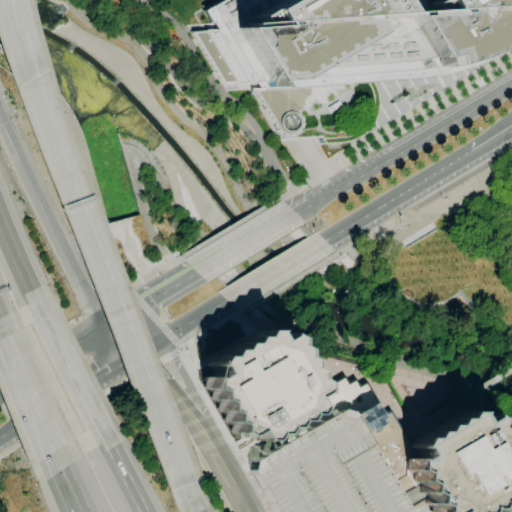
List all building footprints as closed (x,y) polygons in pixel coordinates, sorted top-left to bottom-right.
[(511,0),(222,0),(211,7),(203,11),(214,30),(205,31),(188,33),(219,83),(223,90),(249,89),(250,91),(279,141),(297,139),(315,138),(319,144),(342,143),(346,142),(350,141),(354,139),(358,137),(362,135),(366,132),(369,128),(371,125),(374,121),(376,117),(377,113),(378,108),(378,104),(378,99),(378,95),(376,91),(375,86),(373,83),(380,82),(384,82),(388,81),(392,81),(396,81),(400,80),(404,80),(408,79),(412,79),(416,78),(420,78),(424,77),(428,77),(432,76),(436,76),(440,75),(444,74),(448,74),(450,73),(454,72),(458,70),(461,69),(465,67),(469,66),(473,64),(476,63),(480,61),(484,59),(487,57),(491,56),(495,54),(498,52),(502,50),(506,48),(509,46),(511,44),(511,0)] [(202,380),(219,370),(212,362),(214,356),(223,355),(226,348),(233,349),(236,342),(244,343),(247,335),(256,336),(259,327),(264,329),(271,339),(281,335),(286,338),(284,346),(292,349),(292,358),(299,362),(299,369),(306,372),(306,381),(314,385),(313,395),(306,399),(311,408),(306,420),(298,419),(296,429),(287,424),(284,434),(276,433),(272,441),(259,443),(252,428),(237,438),(230,433),(231,425),(223,422),(223,413),(216,410),(216,403),(209,399),(211,392),(202,387),(202,380)] [(350,414),(359,408),(369,403),(378,418),(380,421),(370,427),(361,432),(351,416),(350,414)] [(340,410),(333,413),(259,457),(252,461),(250,470),(252,474),(274,511),(408,511),(361,432),(351,416),(350,414),(349,412),(340,410)] [(378,418),(390,411),(408,441),(412,438),(406,448),(409,448),(413,456),(406,460),(403,459),(404,470),(410,474),(410,481),(416,485),(417,492),(423,496),(423,503),(408,511),(361,432),(370,427),(380,421),(378,418)] [(423,503),(423,496),(417,492),(416,485),(410,481),(410,474),(404,470),(403,459),(406,460),(413,456),(409,448),(406,448),(412,438),(419,438),(423,432),(430,432),(434,425),(441,425),(445,419),(453,419),(456,412),(467,412),(466,414),(470,422),(478,417),(478,415),(488,420),(488,428),(495,432),(494,439),(501,442),(501,450),(507,454),(507,461),(511,463),(511,475),(504,479),(509,487),(511,487),(506,497),(498,496),(495,503),(487,503),(484,510),(476,510),(474,511),(430,511),(430,507),(423,503)]
